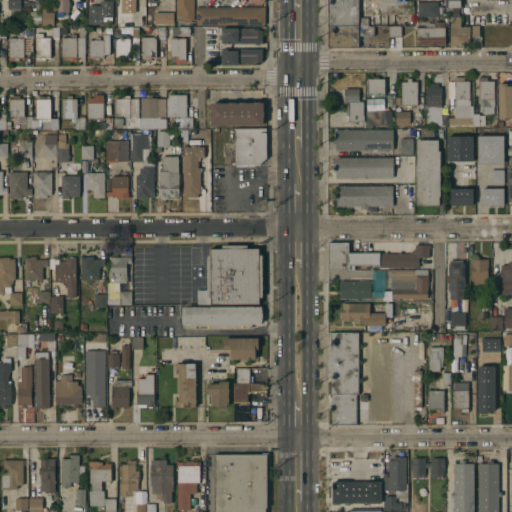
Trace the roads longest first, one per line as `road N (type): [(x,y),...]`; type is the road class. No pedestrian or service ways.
road 1 (residential): [(511,63),(327,65),(267,78),(0,78)]
road 2 (residential): [(300,229),(0,232)]
road 3 (residential): [(298,438),(0,438)]
road 4 (residential): [(511,436),(298,438)]
road 5 (residential): [(511,229),(300,229)]
road 6 (secondary): [(286,259),(287,378),(299,411)]
road 7 (secondary): [(299,411),(307,379),(306,258)]
